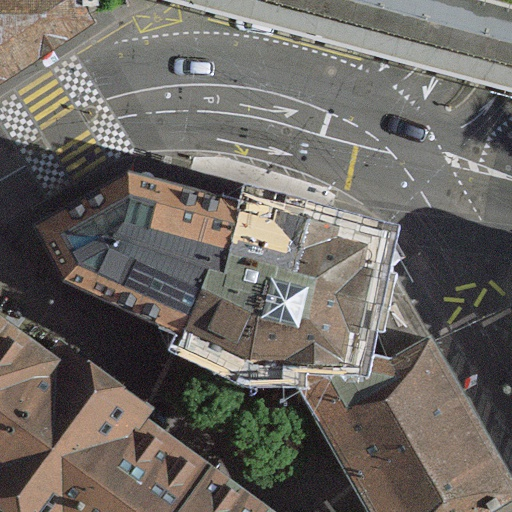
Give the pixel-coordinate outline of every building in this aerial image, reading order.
[(0,0),(0,75),(23,61),(116,0),(39,0),(29,0),(0,0)] [(511,0),(263,0),(265,0),(272,0),(325,14),(325,16),(329,17),(330,15),(373,27),(373,29),(377,30),(377,28),(437,43),(436,46),(440,47),(441,45),(464,51),(485,56),(484,58),(488,60),(489,57),(511,63),(511,0)] [(142,173),(47,229),(93,293),(195,340),(228,266),(243,271),(259,202),(142,173)] [(400,236),(259,202),(243,271),(228,266),(195,340),(262,379),(305,374),(308,361),(378,367),(395,265),(400,236)] [(379,511),(508,511),(511,510),(511,455),(447,334),(395,265),(378,367),(308,361),(305,374),(322,406),(379,511)] [(0,307),(0,471),(6,476),(66,449),(72,360),(63,353),(0,307)] [(73,345),(63,353),(72,360),(66,449),(6,476),(0,471),(0,506),(8,511),(67,511),(75,461),(152,439),(163,422),(169,413),(73,345)] [(192,511),(225,467),(163,422),(152,439),(75,461),(67,511),(192,511)] [(283,511),(225,467),(192,511),(283,511)]
